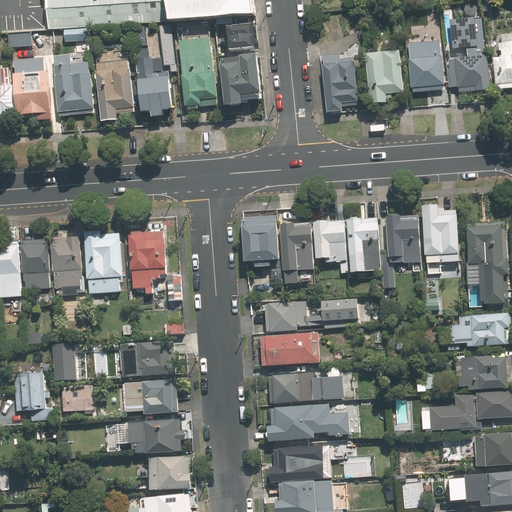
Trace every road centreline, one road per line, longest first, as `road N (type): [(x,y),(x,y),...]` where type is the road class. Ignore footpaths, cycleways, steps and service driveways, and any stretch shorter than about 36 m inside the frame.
road 1 (residential): [(230,511),(207,174)]
road 2 (secondary): [(511,152),(300,168)]
road 3 (secondary): [(207,174),(0,188)]
road 4 (residential): [(300,168),(284,0)]
